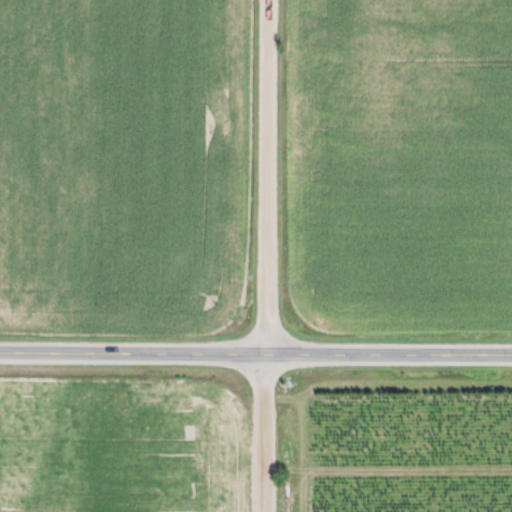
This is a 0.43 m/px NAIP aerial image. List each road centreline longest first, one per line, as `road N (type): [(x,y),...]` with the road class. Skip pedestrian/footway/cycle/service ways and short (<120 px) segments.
road 1 (residential): [(267,356),(269,0)]
road 2 (tertiary): [(267,356),(0,350)]
road 3 (tertiary): [(511,356),(267,356)]
road 4 (residential): [(267,511),(267,356)]
